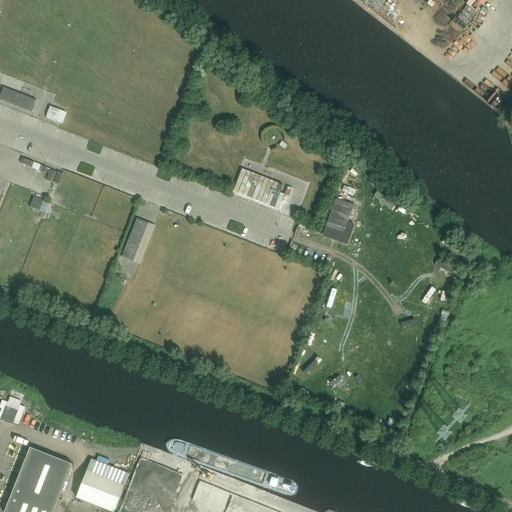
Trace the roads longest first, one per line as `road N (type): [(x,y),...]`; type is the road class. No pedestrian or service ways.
road 1 (track): [(0,298),(511,505)]
road 2 (unclassified): [(0,122),(286,234)]
